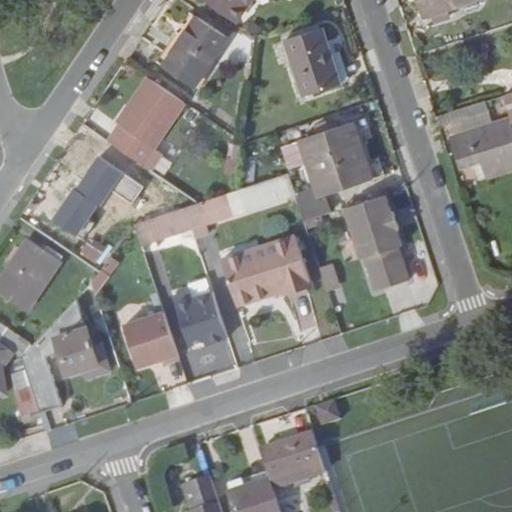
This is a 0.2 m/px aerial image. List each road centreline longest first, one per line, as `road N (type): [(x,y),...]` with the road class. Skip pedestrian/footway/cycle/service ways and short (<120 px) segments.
road 1 (residential): [(470,321),(108,442)]
road 2 (residential): [(470,321),(365,0)]
road 3 (residential): [(127,0),(16,164)]
